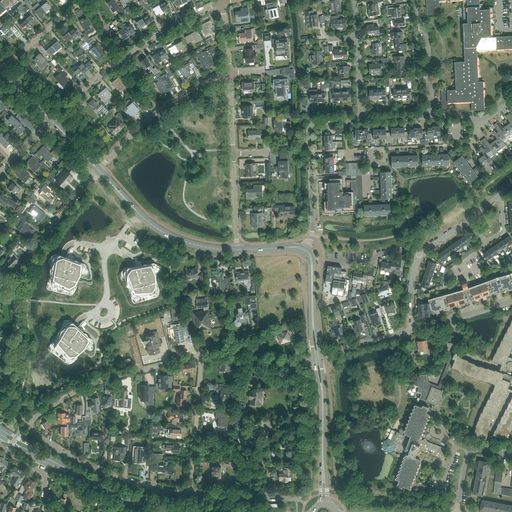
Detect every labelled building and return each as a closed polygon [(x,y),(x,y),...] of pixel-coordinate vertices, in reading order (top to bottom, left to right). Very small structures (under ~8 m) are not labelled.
[(9,0),(0,0),(0,2),(7,10),(14,4),(9,0)] [(43,5),(41,6),(45,12),(51,8),(49,5),(45,0),(42,3),(43,5)] [(116,11),(120,17),(126,12),(122,6),(119,7),(114,0),(111,0),(107,3),(114,13),(116,11)] [(156,0),(158,3),(163,11),(169,8),(167,4),(169,3),(167,0),(163,0),(162,1),(161,0),(156,0)] [(336,0),(329,1),(331,12),(341,11),(338,0),(336,0)] [(500,33),(495,33),(494,7),(483,8),(483,9),(480,10),(479,0),(426,0),(427,15),(440,15),(439,1),(457,0),(462,0),(463,20),(466,20),(466,23),(463,23),(465,62),(454,62),(456,90),(441,90),(442,110),(448,109),(448,103),(471,102),(472,110),(484,110),(483,82),(478,82),(477,50),(511,48),(511,35),(500,37),(500,33)] [(266,4),(267,9),(265,9),(266,15),(269,15),(270,18),(279,16),(277,11),(279,11),(277,2),(266,4)] [(32,7),(33,9),(34,9),(40,17),(41,18),(46,13),(45,12),(41,6),(39,5),(38,3),(32,7)] [(158,3),(156,4),(157,6),(153,8),(157,15),(163,11),(158,3)] [(370,5),(367,5),(368,7),(369,16),(379,15),(380,15),(378,3),(377,3),(372,4),(370,5)] [(391,15),(391,17),(400,16),(400,7),(388,9),(389,16),(391,15)] [(13,17),(17,14),(19,12),(16,8),(10,14),(13,17)] [(240,20),(240,23),(250,22),(249,16),(249,14),(248,14),(248,8),(243,9),(244,11),(236,12),(237,20),(240,20)] [(305,17),(307,17),(308,27),(317,26),(317,22),(319,22),(318,14),(314,14),(313,10),(304,11),(305,17)] [(147,11),(141,15),(141,17),(146,24),(152,21),(151,18),(150,17),(149,16),(150,16),(147,11)] [(29,13),(23,18),(30,25),(35,20),(29,13)] [(126,13),(123,16),(127,22),(131,19),(126,13)] [(332,24),(334,24),(334,28),(345,27),(344,19),(339,20),(339,17),(339,16),(331,16),(332,18),(332,24)] [(400,16),(391,17),(391,21),(393,21),(394,26),(405,25),(404,19),(401,19),(400,16)] [(0,28),(3,25),(8,21),(5,17),(2,19),(4,21),(2,23),(0,20),(0,28)] [(86,17),(79,21),(85,32),(82,34),(84,36),(86,40),(89,39),(89,37),(88,35),(94,31),(92,28),(86,17)] [(134,20),(132,21),(134,24),(137,23),(140,28),(146,24),(141,17),(135,21),(134,20)] [(30,25),(23,18),(18,23),(24,30),(30,25)] [(210,28),(212,27),(210,22),(200,26),(205,36),(210,34),(209,32),(211,30),(210,28)] [(20,34),(12,25),(10,27),(7,24),(0,29),(8,39),(14,34),(17,37),(20,34)] [(123,25),(123,26),(124,26),(130,36),(131,36),(132,37),(135,34),(136,33),(135,32),(132,28),(133,27),(132,27),(130,24),(129,24),(130,24),(127,26),(125,24),(123,25)] [(368,33),(374,33),(374,36),(380,35),(379,26),(374,27),(374,25),(367,26),(368,33)] [(73,26),(66,31),(72,38),(75,36),(76,38),(80,35),(73,26)] [(124,26),(123,26),(121,28),(122,29),(119,31),(125,39),(130,36),(124,26)] [(190,32),(191,34),(194,40),(196,43),(203,39),(197,28),(190,32)] [(252,34),(254,34),(255,34),(254,28),(251,29),(252,29),(245,30),(245,33),(238,33),(239,41),(246,41),(253,40),(252,34)] [(72,38),(66,31),(60,35),(66,43),(72,38)] [(395,38),(395,41),(403,41),(402,31),(391,32),(391,39),(395,38)] [(194,40),(191,34),(189,35),(188,33),(183,35),(188,43),(194,40)] [(280,39),(274,39),(274,40),(274,43),(275,43),(275,47),(274,47),(274,51),(275,51),(276,56),(287,56),(286,50),(287,50),(287,38),(280,39)] [(56,39),(50,44),(56,51),(57,52),(60,50),(59,49),(62,46),(60,44),(56,39)] [(178,43),(175,45),(179,51),(186,47),(181,39),(177,42),(178,43)] [(81,46),(83,49),(85,51),(86,49),(90,46),(85,41),(81,46)] [(403,41),(395,41),(395,50),(406,50),(406,44),(403,44),(403,41)] [(98,42),(91,49),(99,58),(105,53),(100,48),(102,47),(98,42)] [(381,47),(380,42),(373,43),(373,48),(371,48),(371,54),(379,54),(379,47),(381,47)] [(180,54),(179,51),(175,45),(173,46),(171,43),(167,45),(173,57),(177,56),(177,57),(181,55),(180,54)] [(56,51),(50,44),(44,49),(48,54),(48,53),(50,56),(53,54),(54,55),(57,52),(56,51)] [(160,51),(158,53),(161,59),(168,55),(163,47),(159,50),(160,51)] [(81,52),(83,51),(80,48),(75,52),(73,53),(74,54),(76,57),(80,54),(81,54),(82,53),(81,52)] [(193,52),(194,54),(195,55),(197,54),(198,55),(197,55),(204,68),(208,65),(209,67),(214,65),(209,55),(214,53),(212,48),(203,53),(201,48),(193,52)] [(256,53),(253,53),(253,49),(245,49),(246,63),(254,63),(253,58),(256,58),(256,53)] [(342,57),(342,59),(347,59),(346,51),(345,51),(345,49),(334,50),(335,58),(342,57)] [(161,59),(158,53),(156,51),(150,55),(156,65),(162,61),(161,59)] [(312,51),(312,56),(310,56),(309,56),(310,63),(311,64),(322,64),(322,51),(312,51)] [(36,58),(33,60),(42,69),(48,63),(47,61),(39,53),(35,57),(36,58)] [(396,63),(396,66),(405,65),(404,56),(393,56),(393,63),(396,63)] [(159,72),(157,69),(155,67),(153,69),(146,58),(140,62),(145,69),(148,67),(150,71),(151,70),(155,75),(159,73),(159,72)] [(179,69),(176,70),(179,76),(182,75),(185,79),(193,75),(195,73),(193,68),(196,67),(192,59),(188,61),(189,63),(181,67),(179,69)] [(89,61),(84,65),(88,70),(93,66),(89,61)] [(81,62),(77,66),(78,67),(84,74),(88,70),(84,65),(81,62)] [(381,72),(381,64),(369,65),(370,73),(381,72)] [(405,65),(396,66),(397,75),(408,75),(407,68),(405,69),(405,65)] [(78,67),(77,66),(72,70),(79,78),(84,74),(78,67)] [(338,67),(339,77),(349,76),(348,66),(338,67)] [(63,70),(59,73),(54,77),(59,83),(57,85),(61,89),(62,89),(70,82),(65,77),(67,75),(63,70)] [(159,82),(156,84),(157,87),(162,94),(168,90),(171,88),(174,86),(169,78),(168,76),(166,73),(160,77),(162,80),(159,82)] [(122,91),(126,88),(118,78),(111,83),(119,93),(122,91)] [(274,86),(276,86),(276,93),(276,95),(276,97),(286,96),(285,83),(287,82),(287,79),(285,79),(273,80),(274,86)] [(242,82),(242,91),(255,91),(254,81),(242,82)] [(319,93),(317,93),(318,101),(325,101),(325,94),(326,94),(326,91),(326,88),(325,84),(321,85),(321,91),(319,91),(319,93)] [(97,95),(104,103),(113,96),(106,88),(97,95)] [(342,91),(341,91),(342,100),(349,100),(349,96),(350,95),(350,90),(350,89),(345,89),(345,91),(342,91)] [(378,99),(377,90),(373,90),(373,89),(369,89),(368,90),(368,95),(370,95),(370,99),(378,99)] [(402,98),(401,89),(394,90),(392,90),(392,93),(394,93),(394,98),(402,98)] [(410,89),(401,89),(402,98),(407,98),(408,99),(409,99),(410,99),(411,98),(411,97),(410,94),(411,94),(410,92),(410,89)] [(318,101),(317,93),(315,93),(315,90),(309,91),(309,95),(310,95),(310,102),(318,101)] [(342,100),(341,91),(337,91),(337,90),(332,90),(332,96),(334,96),(334,101),(342,100)] [(93,99),(88,104),(97,114),(102,110),(106,114),(109,112),(101,104),(100,106),(99,106),(96,103),(93,99)] [(130,117),(131,117),(140,109),(133,101),(132,102),(132,101),(131,100),(129,100),(128,101),(126,102),(126,103),(126,105),(127,106),(123,109),(124,109),(123,110),(124,110),(130,116),(130,117)] [(253,113),(252,105),(243,106),(243,117),(250,117),(250,119),(254,119),(254,113),(253,113)] [(109,128),(114,134),(124,125),(120,121),(124,118),(118,113),(115,116),(118,120),(109,128)] [(14,132),(15,132),(19,136),(25,129),(21,125),(22,125),(12,115),(7,120),(14,127),(12,130),(14,132)] [(282,122),(282,120),(274,121),(274,130),(282,130),(282,131),(291,131),(290,121),(282,122)] [(506,126),(504,127),(508,131),(511,135),(511,134),(511,128),(509,124),(506,120),(503,122),(506,126)] [(498,122),(496,124),(503,134),(507,138),(511,135),(508,131),(504,127),(503,128),(498,122)] [(498,132),(496,133),(499,137),(503,141),(504,143),(508,140),(507,138),(503,134),(496,124),(493,125),(498,132)] [(428,145),(428,141),(430,141),(429,138),(434,138),(434,136),(433,126),(427,127),(427,133),(424,133),(425,134),(425,142),(425,145),(428,145)] [(440,126),(433,126),(434,136),(438,136),(438,141),(438,144),(443,144),(443,130),(440,130),(440,126)] [(391,135),(389,136),(389,143),(392,143),(394,143),(393,138),(398,137),(397,128),(391,128),(391,135)] [(404,128),(397,128),(398,137),(402,137),(402,142),(407,142),(407,135),(404,135),(404,128)] [(409,135),(407,135),(407,142),(412,142),(411,138),(416,138),(415,128),(409,128),(409,135)] [(422,128),(415,128),(416,138),(420,137),(420,142),(422,142),(425,142),(425,134),(422,134),(422,128)] [(358,139),(362,139),(361,129),(355,130),(355,132),(352,132),(353,145),(358,144),(358,139)] [(366,144),(371,144),(371,136),(368,136),(368,129),(361,129),(362,139),(366,139),(366,144)] [(386,129),(379,130),(380,139),(384,139),(384,143),(389,143),(389,136),(386,136),(386,129)] [(262,130),(248,131),(248,139),(263,138),(263,131),(262,131),(262,130)] [(371,136),(371,144),(371,147),(375,147),(375,144),(376,144),(375,139),(380,139),(379,130),(373,130),(373,136),(371,136)] [(497,139),(495,140),(499,144),(502,148),(506,145),(503,141),(499,137),(496,133),(495,131),(492,133),(497,139)] [(1,133),(0,133),(0,134),(10,144),(14,139),(7,133),(4,136),(1,133)] [(10,144),(0,134),(0,143),(5,148),(10,144)] [(493,142),(491,143),(494,147),(497,151),(502,148),(499,144),(495,140),(493,136),(490,138),(493,142)] [(485,138),(483,140),(490,150),(493,154),(497,151),(494,147),(491,143),(490,144),(485,138)] [(496,157),(493,154),(490,150),(483,140),(480,142),(485,148),(483,149),(489,157),(490,157),(492,160),(495,158),(496,157)] [(36,153),(40,157),(41,156),(47,162),(53,157),(56,160),(59,156),(53,150),(50,153),(43,146),(36,153)] [(484,155),(482,156),(485,160),(489,164),(493,161),(492,160),(490,157),(489,157),(483,149),(482,147),(479,149),(484,155)] [(475,173),(479,169),(480,168),(478,166),(473,170),(467,162),(471,158),(470,156),(465,159),(462,156),(453,162),(469,183),(478,177),(475,173)] [(485,160),(482,156),(478,159),(481,163),(488,172),(492,169),(489,164),(485,160)] [(41,161),(39,164),(32,157),(27,163),(31,167),(30,168),(34,173),(38,168),(42,172),(47,167),(41,161)] [(276,171),(279,171),(279,179),(289,178),(288,161),(279,161),(280,167),(275,167),(276,171)] [(256,163),(246,164),(246,177),(256,176),(256,163)] [(16,174),(25,182),(30,177),(21,169),(16,174)] [(65,171),(56,181),(63,188),(69,181),(70,182),(73,178),(65,171)] [(382,198),(385,198),(392,198),(391,171),(380,172),(380,177),(374,177),(374,180),(381,180),(381,190),(375,190),(375,193),(381,193),(381,198),(382,198)] [(47,176),(45,178),(51,183),(54,180),(48,174),(47,176)] [(323,182),(323,183),(323,189),(324,201),(324,206),(324,210),(324,213),(328,213),(333,213),(336,213),(336,212),(357,212),(357,208),(357,199),(356,197),(356,193),(356,190),(356,187),(356,184),(356,181),(356,180),(356,178),(356,176),(356,175),(351,175),(351,176),(351,177),(329,177),(329,179),(329,182),(323,182)] [(51,189),(47,186),(50,183),(45,178),(46,179),(42,183),(44,185),(40,190),(41,191),(39,194),(50,204),(55,197),(49,192),(51,189)] [(7,188),(13,193),(16,190),(18,192),(20,190),(12,183),(7,188)] [(246,189),(247,192),(247,199),(254,199),(254,197),(262,197),(262,185),(253,185),(253,189),(246,189)] [(2,193),(0,195),(0,203),(4,207),(6,204),(9,206),(10,205),(14,209),(17,205),(7,197),(8,196),(5,194),(4,195),(2,193)] [(390,204),(385,204),(385,198),(382,198),(382,204),(372,205),(372,199),(369,199),(369,205),(364,205),(364,216),(391,215),(390,204)] [(279,206),(275,206),(275,205),(275,204),(271,204),(271,208),(272,211),(275,211),(280,211),(280,215),(289,215),(289,216),(294,216),(294,206),(285,207),(286,205),(279,205),(279,206)] [(37,218),(35,220),(39,223),(45,215),(34,205),(29,212),(37,218)] [(260,213),(257,213),(251,214),(251,227),(261,226),(260,213)] [(15,220),(14,220),(17,222),(20,219),(21,220),(23,217),(19,214),(16,216),(17,217),(15,220)] [(33,231),(24,224),(22,222),(20,224),(17,228),(23,233),(22,235),(27,239),(33,231)] [(467,234),(462,238),(466,244),(471,240),(467,234)] [(462,238),(457,242),(461,248),(466,244),(462,238)] [(25,245),(18,240),(14,246),(17,249),(19,246),(22,248),(25,245)] [(504,240),(498,244),(503,250),(508,246),(504,240)] [(457,242),(451,245),(456,251),(461,248),(457,242)] [(498,244),(493,247),(498,253),(503,250),(498,244)] [(451,245),(446,249),(451,255),(456,251),(451,245)] [(493,247),(488,251),(492,257),(498,253),(493,247)] [(446,249),(441,252),(446,259),(451,255),(446,249)] [(11,258),(5,263),(8,266),(10,269),(16,263),(16,262),(19,258),(12,251),(9,256),(10,257),(11,258)] [(483,254),(485,257),(487,260),(492,257),(488,251),(483,254)] [(446,259),(441,252),(436,256),(441,262),(446,259)] [(75,289),(75,288),(76,284),(78,279),(79,274),(81,272),(82,271),(84,270),(84,269),(85,269),(85,268),(85,267),(84,267),(84,266),(83,265),(82,265),(78,263),(76,262),(73,261),(72,261),(71,261),(71,262),(66,261),(66,260),(66,259),(65,259),(63,258),(62,258),(61,258),(60,257),(56,257),(56,256),(55,256),(55,257),(54,257),(53,257),(53,258),(53,259),(52,259),(52,260),(52,261),(52,262),(52,263),(51,264),(51,265),(51,266),(51,267),(51,268),(51,269),(50,270),(50,271),(50,272),(49,276),(48,280),(48,281),(48,283),(47,284),(47,285),(47,286),(48,288),(49,289),(50,289),(50,290),(51,290),(52,290),(54,291),(58,292),(65,293),(69,294),(70,294),(71,294),(72,293),(73,292),(74,291),(74,290),(75,290),(75,289)] [(494,260),(497,264),(498,267),(505,265),(504,262),(500,263),(497,258),(494,260)] [(379,261),(378,267),(381,268),(380,271),(384,272),(385,272),(386,262),(385,262),(382,262),(382,261),(379,261)] [(395,271),(395,273),(399,274),(400,271),(400,268),(403,268),(404,262),(401,262),(396,261),(395,271)] [(429,261),(427,267),(434,270),(436,263),(429,261)] [(123,272),(123,273),(123,274),(123,275),(124,275),(124,277),(124,278),(125,280),(126,281),(127,284),(127,285),(127,286),(128,286),(128,287),(129,291),(131,298),(132,300),(133,301),(134,302),(135,302),(136,302),(137,302),(153,298),(154,297),(155,297),(156,297),(156,296),(157,296),(157,295),(158,293),(158,292),(158,291),(158,290),(157,286),(155,280),(155,277),(154,276),(154,275),(154,274),(155,270),(156,268),(156,267),(156,266),(155,265),(154,265),(153,265),(148,265),(145,266),(142,266),(141,266),(141,267),(141,268),(136,269),(135,268),(134,268),(132,269),(129,270),(125,271),(124,271),(123,272)] [(326,274),(325,284),(325,282),(326,282),(331,283),(331,285),(332,283),(333,283),(331,295),(343,297),(345,284),(345,279),(346,272),(343,272),(341,271),(341,267),(328,265),(326,274)] [(427,267),(425,273),(432,275),(434,270),(427,267)] [(186,270),(186,274),(187,279),(198,278),(198,273),(197,268),(186,270)] [(352,270),(350,278),(353,278),(353,280),(352,282),(357,283),(357,281),(358,281),(359,271),(358,271),(354,270),(352,270)] [(369,270),(367,279),(368,279),(369,280),(372,280),(373,273),(376,273),(376,271),(374,271),(370,270),(369,270)] [(236,277),(237,281),(237,282),(238,282),(238,283),(239,283),(240,283),(241,283),(242,283),(242,282),(243,282),(243,281),(244,281),(244,280),(250,280),(249,275),(248,271),(236,272),(236,277)] [(468,288),(467,288),(467,290),(471,301),(475,300),(476,302),(479,301),(479,299),(482,297),(483,299),(487,298),(486,296),(497,292),(497,294),(501,293),(500,291),(501,291),(500,288),(501,287),(502,290),(506,289),(507,291),(510,290),(511,289),(511,272),(510,273),(497,277),(469,287),(469,288),(468,288)] [(214,274),(215,278),(216,278),(217,282),(220,282),(221,290),(229,289),(229,286),(228,278),(224,278),(223,273),(214,274)] [(425,273),(423,279),(430,281),(432,275),(425,273)] [(430,281),(423,279),(421,285),(428,287),(430,281)] [(463,289),(428,299),(428,301),(429,303),(432,313),(436,312),(436,314),(440,313),(439,311),(443,310),(443,312),(447,311),(447,309),(458,305),(458,307),(465,305),(465,303),(469,302),(465,289),(464,289),(463,289)] [(368,300),(366,294),(366,293),(360,296),(362,302),(368,300)] [(200,302),(197,302),(197,308),(204,308),(208,307),(208,301),(207,299),(207,298),(201,299),(200,299),(200,302)] [(358,304),(356,298),(350,300),(352,307),(358,304)] [(385,305),(381,306),(384,314),(387,313),(388,315),(390,314),(390,315),(395,313),(393,308),(395,308),(394,303),(392,304),(391,302),(384,304),(385,305)] [(330,307),(332,311),(332,313),(340,310),(337,304),(330,307)] [(234,321),(234,322),(234,323),(234,324),(235,324),(235,325),(236,325),(237,326),(238,326),(239,326),(240,325),(241,324),(241,323),(241,322),(248,320),(247,318),(247,313),(246,310),(243,311),(242,307),(238,308),(237,308),(238,309),(238,312),(236,313),(237,318),(237,319),(236,319),(235,319),(235,320),(234,321)] [(376,311),(369,313),(373,326),(381,324),(378,316),(382,315),(379,308),(376,309),(376,311)] [(197,313),(192,313),(195,331),(211,329),(208,310),(204,311),(197,312),(197,313)] [(367,321),(364,314),(360,316),(361,319),(360,319),(353,322),(355,327),(353,328),(354,332),(363,330),(361,323),(367,321)] [(511,358),(508,356),(509,356),(511,349),(511,348),(511,319),(509,326),(506,333),(505,333),(502,340),(499,347),(498,346),(495,354),(495,353),(492,361),(502,365),(499,371),(495,370),(494,370),(488,368),(487,368),(480,366),(474,364),(475,364),(468,361),(468,360),(461,357),(457,355),(454,354),(452,358),(455,359),(452,366),(452,367),(459,370),(458,371),(465,373),(465,374),(480,380),(480,379),(487,382),(487,381),(494,384),(494,385),(495,386),(492,392),(489,399),(488,399),(485,406),(482,413),(481,412),(475,427),(476,427),(473,434),(481,437),(480,440),(485,441),(486,439),(488,434),(487,434),(490,427),(489,427),(491,421),(492,422),(494,415),(495,415),(498,408),(499,408),(500,404),(501,401),(502,401),(505,394),(506,395),(507,390),(510,391),(511,392),(511,397),(510,402),(509,402),(506,409),(503,416),(502,416),(499,423),(499,422),(496,429),(495,429),(492,436),(497,438),(498,436),(506,439),(508,432),(509,432),(511,425),(511,424),(511,390),(510,389),(508,388),(511,377),(511,376),(509,375),(501,372),(503,367),(503,366),(504,362),(505,363),(507,359),(509,359),(511,360),(511,358)] [(73,361),(83,348),(84,348),(90,345),(91,344),(91,343),(91,342),(90,340),(83,333),(82,333),(81,333),(80,333),(77,330),(77,329),(76,328),(68,323),(68,322),(67,322),(66,322),(65,323),(63,327),(63,328),(58,333),(58,335),(50,346),(50,347),(50,350),(50,351),(51,351),(67,363),(68,363),(72,362),(73,361)] [(331,327),(330,327),(332,331),(331,332),(330,333),(331,335),(332,336),(333,335),(335,340),(344,337),(342,332),(343,332),(342,329),(341,329),(340,326),(339,324),(338,325),(337,322),(330,324),(331,327)] [(282,333),(278,335),(281,344),(290,341),(288,332),(287,331),(286,328),(283,329),(284,332),(282,333)] [(145,337),(142,338),(144,344),(146,343),(148,349),(148,350),(147,350),(148,352),(148,353),(149,353),(149,355),(154,353),(159,352),(158,345),(160,345),(157,331),(145,334),(145,337)] [(426,340),(417,342),(419,352),(423,351),(424,354),(431,353),(430,350),(427,350),(426,340)] [(382,445),(382,446),(383,449),(384,450),(389,452),(394,450),(402,453),(403,449),(409,451),(407,455),(407,454),(404,457),(405,458),(402,460),(403,462),(401,464),(402,465),(399,468),(401,469),(398,471),(399,473),(397,475),(398,476),(395,478),(397,480),(399,481),(397,486),(399,487),(402,488),(403,486),(409,488),(411,488),(411,485),(412,485),(412,481),(414,481),(413,478),(415,478),(415,474),(416,474),(416,471),(418,470),(417,467),(419,467),(419,464),(420,463),(420,460),(419,459),(420,458),(440,465),(441,462),(439,462),(440,460),(443,461),(445,455),(442,454),(445,448),(428,442),(426,440),(425,439),(425,438),(422,440),(420,437),(421,436),(420,435),(423,433),(421,431),(424,429),(423,428),(425,426),(424,424),(427,422),(426,421),(428,419),(427,417),(429,415),(428,413),(426,413),(428,407),(425,405),(426,401),(437,405),(443,391),(440,390),(450,365),(452,366),(455,359),(452,358),(454,354),(451,353),(438,386),(430,383),(427,382),(426,375),(416,376),(413,385),(419,387),(418,389),(417,391),(417,392),(421,393),(420,396),(417,405),(416,404),(414,405),(414,408),(413,408),(413,412),(411,412),(412,415),(410,416),(410,419),(408,419),(409,422),(407,423),(407,426),(406,426),(406,429),(404,430),(405,433),(405,434),(405,435),(394,431),(391,440),(389,439),(384,441),(382,445)] [(186,371),(195,370),(194,362),(191,362),(191,364),(186,365),(182,366),(182,372),(186,371)] [(234,379),(230,378),(229,382),(236,382),(236,376),(237,369),(231,369),(231,363),(219,362),(219,370),(225,371),(230,371),(230,376),(234,376),(234,379)] [(170,375),(161,375),(161,379),(158,379),(158,384),(159,384),(159,388),(165,388),(165,384),(171,384),(171,378),(170,378),(170,375)] [(139,385),(139,395),(140,395),(140,400),(152,401),(153,393),(148,393),(148,384),(144,384),(144,385),(139,385)] [(186,390),(183,390),(183,386),(179,386),(173,385),(172,389),(173,389),(180,390),(179,398),(176,397),(176,404),(178,405),(180,406),(180,405),(183,405),(183,398),(186,399),(186,390)] [(112,396),(110,396),(110,387),(104,387),(104,394),(107,394),(107,396),(104,396),(102,396),(102,399),(100,399),(100,408),(105,408),(105,405),(112,405),(112,396)] [(221,392),(221,394),(220,401),(224,401),(229,401),(230,388),(224,388),(224,387),(217,387),(217,392),(221,392)] [(115,399),(114,407),(126,408),(126,406),(131,407),(132,395),(127,395),(127,391),(119,390),(119,394),(118,394),(118,399),(115,399)] [(250,390),(250,391),(249,399),(250,400),(249,404),(261,405),(263,391),(251,390),(250,390)] [(90,407),(93,407),(93,412),(99,412),(97,398),(92,399),(92,402),(89,402),(90,407)] [(82,405),(77,405),(74,405),(74,411),(76,411),(76,415),(82,415),(82,405)] [(171,420),(171,421),(177,421),(182,421),(182,413),(172,413),(172,410),(166,410),(166,412),(168,412),(167,419),(171,420)] [(62,423),(66,423),(66,421),(70,421),(69,413),(65,413),(57,413),(57,423),(62,423)] [(218,427),(228,428),(229,417),(226,416),(226,414),(216,413),(215,419),(218,419),(218,427)] [(44,428),(46,427),(48,431),(49,430),(49,431),(49,436),(53,436),(53,428),(51,426),(50,424),(52,423),(50,419),(43,423),(42,424),(44,428)] [(81,430),(78,430),(78,426),(69,426),(69,430),(74,431),(74,436),(87,436),(87,426),(82,426),(81,430)] [(152,426),(151,435),(156,435),(157,430),(161,431),(161,427),(152,426)] [(170,429),(168,429),(168,432),(166,432),(166,435),(166,436),(168,436),(167,437),(176,438),(176,435),(181,436),(181,430),(170,429)] [(243,432),(239,438),(247,443),(248,440),(249,441),(253,444),(259,435),(254,431),(252,434),(246,430),(244,433),(243,432)] [(91,435),(91,436),(92,436),(92,439),(97,439),(100,442),(99,448),(102,449),(103,449),(105,449),(105,444),(105,438),(104,437),(102,435),(101,433),(97,433),(93,433),(92,433),(92,435),(91,435)] [(163,445),(162,450),(165,450),(165,451),(172,451),(171,453),(180,453),(180,445),(166,444),(166,445),(163,445)] [(134,450),(134,462),(144,463),(144,455),(148,455),(148,453),(150,453),(151,446),(147,446),(147,448),(144,448),(135,448),(134,450)] [(113,460),(125,461),(126,447),(114,447),(113,460)] [(0,457),(0,465),(1,466),(0,468),(0,469),(2,471),(1,473),(2,474),(3,473),(5,475),(8,470),(5,468),(9,463),(6,461),(0,457)] [(164,472),(172,475),(174,469),(167,466),(168,462),(163,461),(162,465),(162,464),(159,464),(159,465),(158,465),(158,463),(153,463),(153,464),(151,464),(151,470),(153,470),(153,471),(158,471),(158,472),(162,472),(162,471),(163,471),(163,472),(164,472)] [(473,494),(483,496),(489,463),(479,461),(473,494)] [(15,467),(11,474),(15,476),(11,484),(15,486),(24,473),(15,467)] [(221,473),(221,467),(213,467),(212,476),(213,476),(212,476),(212,477),(212,480),(220,481),(221,473)] [(293,467),(280,467),(279,478),(283,478),(283,481),(288,481),(288,478),(293,478),(293,467)] [(23,497),(22,498),(25,500),(27,498),(29,499),(33,493),(31,492),(34,487),(36,483),(35,482),(29,479),(24,488),(26,489),(27,490),(23,496),(23,497)] [(17,494),(14,499),(20,502),(22,498),(23,497),(23,496),(17,494)] [(66,494),(63,494),(63,499),(60,499),(60,500),(54,500),(53,509),(62,509),(65,509),(66,494)] [(480,510),(490,511),(511,511),(511,505),(482,500),(480,510)]
